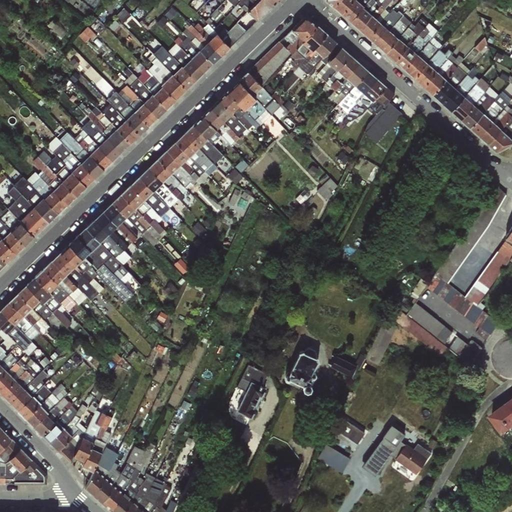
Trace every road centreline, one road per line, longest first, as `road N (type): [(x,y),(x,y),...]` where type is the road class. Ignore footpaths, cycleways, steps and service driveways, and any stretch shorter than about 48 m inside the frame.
road 1 (residential): [(298,0),(0,291)]
road 2 (residential): [(308,0),(511,181)]
road 3 (tertiary): [(80,498),(0,406)]
